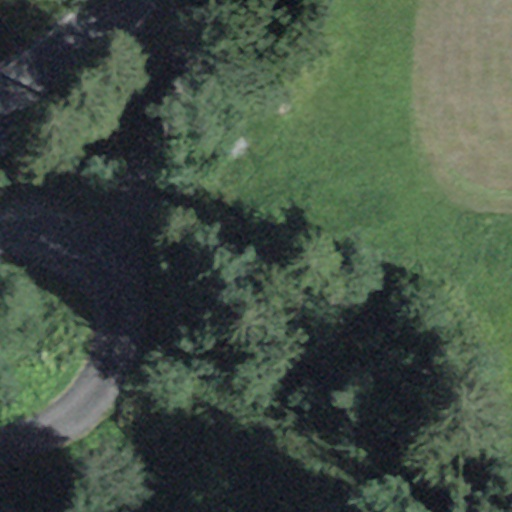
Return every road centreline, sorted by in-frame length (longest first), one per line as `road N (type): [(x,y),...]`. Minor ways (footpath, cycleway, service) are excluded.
road 1 (unclassified): [(148,0),(178,28),(113,301)]
road 2 (unclassified): [(113,301),(120,335),(97,396),(60,422),(0,438)]
road 3 (tertiary): [(0,103),(71,56),(130,0)]
road 4 (unclassified): [(0,244),(60,250),(113,301)]
